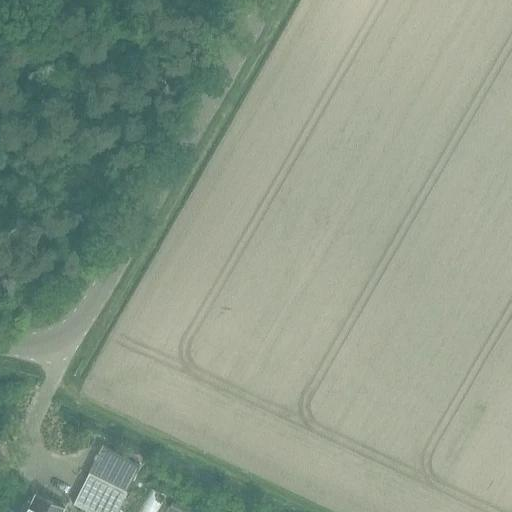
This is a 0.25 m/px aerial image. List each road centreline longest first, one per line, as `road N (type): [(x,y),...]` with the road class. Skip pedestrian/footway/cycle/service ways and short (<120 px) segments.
road 1 (tertiary): [(0,353),(38,350),(72,328),(262,0)]
road 2 (unknown): [(38,350),(15,440),(40,484)]
